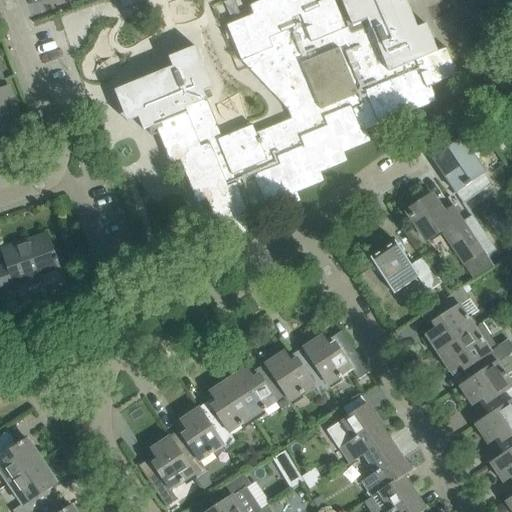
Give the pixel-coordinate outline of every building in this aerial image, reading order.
[(251,218),(258,215),(295,200),(291,191),(318,180),(314,171),(341,160),(338,151),(365,140),(360,129),(431,100),(427,88),(461,74),(461,73),(457,75),(446,48),(437,52),(426,25),(417,28),(406,1),(403,3),(401,0),(358,0),(367,20),(346,28),(345,28),(341,30),(330,3),(319,7),(315,0),(274,0),(255,8),(259,17),(232,28),(244,59),(240,60),(241,61),(287,110),(291,119),(255,133),(252,126),(222,138),(206,99),(208,98),(205,90),(212,88),(195,46),(168,57),(172,67),(115,91),(127,122),(139,118),(143,130),(155,125),(155,126),(159,125),(173,159),(182,155),(200,199),(209,195),(226,238),(253,227),(255,231),(256,231),(251,218)] [(8,89),(0,67),(0,134),(22,127),(8,89)] [(462,140),(433,159),(456,192),(465,186),(466,187),(472,183),(471,182),(484,173),(462,140)] [(469,230),(453,207),(444,214),(432,195),(406,212),(426,242),(442,230),(476,281),(495,269),(483,252),(469,230)] [(477,225),(469,230),(483,252),(491,246),(477,225)] [(63,280),(58,268),(56,261),(58,261),(56,256),(54,257),(46,235),(25,242),(26,244),(3,253),(7,264),(0,266),(0,286),(2,291),(24,283),(23,281),(41,275),(46,286),(63,280)] [(410,265),(394,242),(369,258),(393,294),(417,278),(427,293),(441,283),(424,256),(410,265)] [(437,354),(475,328),(460,305),(469,299),(462,288),(421,316),(421,317),(426,314),(436,329),(425,336),(437,354)] [(470,380),(498,362),(510,353),(511,352),(511,345),(507,338),(497,345),(483,323),(475,328),(437,354),(449,372),(460,365),(470,380)] [(303,348),(306,352),(328,386),(351,371),(357,380),(369,373),(342,331),(330,339),(333,343),(328,346),(321,336),(303,348)] [(268,368),(286,396),(292,405),(294,404),(292,402),(314,387),(320,396),(330,390),(328,386),(306,352),(290,363),(283,352),(265,364),(268,368)] [(511,383),(506,375),(511,371),(511,356),(510,353),(498,362),(470,380),(459,387),(471,406),(482,398),(492,414),(511,400),(511,383)] [(245,368),(227,380),(253,418),(278,402),(284,411),(292,405),(286,396),(268,368),(252,379),(245,368)] [(217,403),(201,413),(224,447),(225,446),(221,440),(253,418),(227,380),(209,392),(217,403)] [(508,452),(511,449),(511,400),(492,414),(475,426),(487,444),(497,437),(508,452)] [(373,415),(366,404),(327,430),(349,463),(385,439),(370,417),(373,415)] [(187,431),(172,441),(194,475),(195,474),(198,478),(208,471),(202,462),(224,447),(201,413),(198,408),(180,421),(187,431)] [(138,466),(166,508),(167,507),(160,497),(194,475),(172,441),(169,437),(150,449),(157,460),(142,470),(139,466),(138,466)] [(362,482),(371,497),(408,473),(393,450),(395,448),(388,437),(385,439),(349,463),(350,464),(363,456),(375,474),(362,482)] [(0,473),(7,484),(41,462),(27,440),(22,443),(21,442),(17,445),(18,446),(7,453),(0,442),(0,473)] [(511,449),(508,452),(490,464),(502,483),(511,475),(511,449)] [(287,450),(275,456),(288,486),(301,480),(287,450)] [(56,483),(41,462),(7,484),(21,505),(11,511),(12,511),(38,511),(54,502),(46,490),(47,489),(48,491),(52,488),(51,487),(56,483)] [(408,473),(371,497),(372,498),(378,494),(389,511),(388,511),(422,511),(423,511),(408,488),(410,486),(404,476),(408,473)] [(258,511),(263,509),(247,487),(250,485),(243,475),(212,495),(218,505),(208,511),(258,511)] [(60,511),(54,502),(38,511),(75,511),(71,506),(66,510),(65,508),(61,511),(60,511)]
